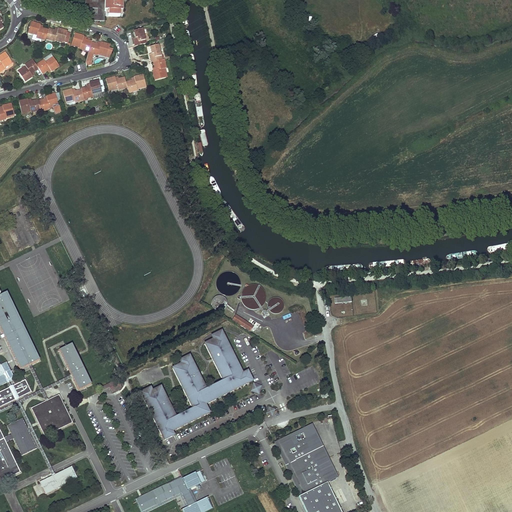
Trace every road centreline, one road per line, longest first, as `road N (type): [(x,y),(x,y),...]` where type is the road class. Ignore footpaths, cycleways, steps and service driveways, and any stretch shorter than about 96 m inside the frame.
road 1 (track): [(166,0),(196,159),(217,212),(252,259),(316,283)]
road 2 (track): [(167,469),(53,242)]
road 3 (residential): [(0,96),(109,69),(122,57),(107,32),(19,8)]
road 4 (track): [(324,328),(377,315),(400,293),(511,273)]
road 5 (track): [(316,283),(511,259)]
